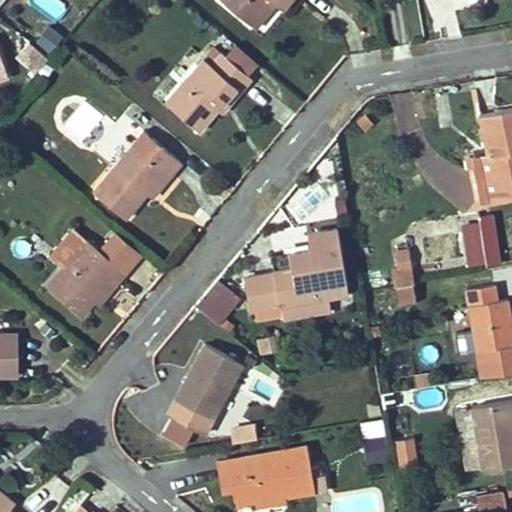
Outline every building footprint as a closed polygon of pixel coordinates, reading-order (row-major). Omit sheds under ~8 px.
[(223,0),(250,21),(267,0),(274,0),(275,0),(282,6),(286,0),(223,0)] [(275,0),(274,0),(267,0),(250,21),(255,25),(275,0)] [(37,39),(52,48),(62,30),(46,22),(37,39)] [(35,69),(48,53),(28,37),(15,53),(35,69)] [(212,63),(204,56),(166,101),(199,129),(218,106),(236,84),(241,88),(252,75),(222,51),(212,63)] [(241,88),(236,84),(218,106),(222,110),(241,88)] [(489,197),(511,192),(511,106),(480,113),(488,151),(481,153),(489,197)] [(146,151),(134,140),(93,189),(125,216),(146,191),(165,169),(170,173),(181,160),(156,139),(146,151)] [(170,173),(165,169),(146,191),(151,195),(170,173)] [(254,307),(281,302),(328,294),(348,291),(338,227),(308,231),(311,247),(319,246),(320,261),(313,262),(274,268),(274,271),(244,276),(249,308),(254,307)] [(98,247),(126,269),(141,251),(113,228),(98,247)] [(98,247),(87,237),(46,285),(81,314),(93,299),(110,279),(115,283),(126,269),(98,247)] [(320,261),(319,246),(311,247),(313,262),(320,261)] [(396,283),(413,281),(407,247),(396,250),(399,266),(393,267),(396,283)] [(217,277),(195,304),(218,322),(240,295),(217,277)] [(115,283),(110,279),(93,299),(97,303),(115,283)] [(467,286),(478,349),(511,343),(511,324),(510,314),(507,296),(497,298),(495,281),(467,286)] [(330,310),(328,294),(281,302),(282,313),(283,318),(330,310)] [(281,302),(254,307),(255,318),(282,313),(281,302)] [(0,371),(18,372),(18,331),(0,331),(0,371)] [(242,361),(205,341),(168,411),(204,431),(242,361)] [(511,397),(473,404),(483,463),(511,458),(511,397)] [(467,465),(483,463),(473,404),(457,406),(467,465)] [(383,414),(359,420),(367,454),(391,449),(383,414)] [(230,421),(232,437),(255,435),(254,419),(230,421)] [(415,432),(394,434),(397,466),(418,464),(415,432)] [(307,444),(216,459),(221,487),(231,486),(233,502),(253,499),(254,504),(285,499),(284,493),(314,488),(307,444)] [(478,510),(483,510),(505,506),(503,488),(476,492),(478,508),(478,510)] [(14,502),(0,489),(0,511),(14,511),(9,507),(14,502)]
